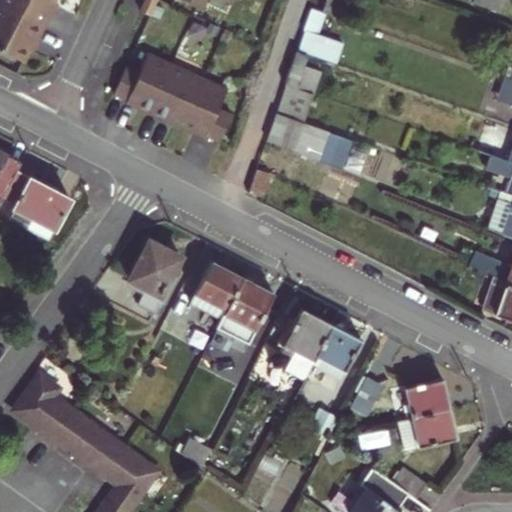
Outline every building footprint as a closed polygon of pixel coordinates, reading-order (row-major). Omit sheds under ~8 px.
[(0,0),(0,9),(41,30),(48,16),(45,14),(51,4),(52,0),(0,0)] [(155,0),(144,0),(138,14),(147,18),(148,18),(156,0),(155,0)] [(179,0),(201,9),(205,0),(216,0),(225,4),(227,0),(179,0)] [(328,10),(346,17),(352,0),(322,0),(320,7),(328,10)] [(507,0),(475,0),(474,5),(502,15),(507,0)] [(45,14),(48,16),(53,5),(51,4),(45,14)] [(320,7),(313,5),(305,26),(320,32),(328,10),(320,7)] [(0,54),(20,65),(25,53),(31,43),(34,44),(41,30),(0,9),(0,54)] [(31,43),(25,53),(28,55),(34,44),(31,43)] [(309,52),(297,48),(286,79),(298,84),(309,52)] [(124,69),(111,97),(125,103),(124,104),(148,115),(169,68),(145,57),(137,75),(124,69)] [(169,68),(148,115),(180,129),(201,83),(169,68)] [(314,90),(298,84),(286,79),(275,109),(303,120),(314,90)] [(201,83),(180,129),(203,140),(203,139),(217,145),(230,118),(216,111),(224,93),(201,83)] [(326,128),(303,120),(275,109),(265,136),(315,158),(326,128)] [(511,163),(511,150),(479,138),(474,152),(485,156),(511,166),(511,163)] [(507,176),(511,166),(485,156),(482,166),(507,176)] [(25,175),(0,161),(0,220),(5,212),(20,184),(25,175)] [(269,170),(256,164),(247,188),(260,193),(269,170)] [(5,212),(17,219),(13,225),(31,234),(28,239),(50,252),(57,240),(74,212),(33,189),(20,184),(5,212)] [(496,236),(511,242),(511,198),(496,236)] [(161,249),(142,286),(159,295),(155,303),(171,311),(164,324),(170,327),(191,286),(183,281),(192,265),(161,249)] [(493,262),(469,251),(464,267),(486,278),(493,262)] [(511,259),(503,286),(511,290),(511,259)] [(223,270),(200,313),(232,329),(234,324),(254,286),(223,270)] [(486,278),(475,306),(491,312),(489,318),(511,327),(511,290),(503,286),(486,278)] [(285,301),(254,286),(234,324),(232,329),(228,336),(259,352),(267,337),(285,301)] [(295,376),(315,384),(322,371),(326,364),(343,333),(312,317),(303,334),(297,331),(286,354),(302,363),(295,376)] [(357,340),(343,333),(326,364),(341,371),(357,340)] [(372,347),(357,340),(341,371),(356,379),(372,347)] [(322,371),(337,379),(341,371),(326,364),(322,371)] [(337,379),(352,386),(356,379),(341,371),(337,379)] [(146,511),(148,510),(146,508),(172,473),(104,424),(106,421),(81,402),(79,403),(70,397),(76,389),(55,374),(28,411),(45,424),(57,433),(56,435),(81,454),(82,452),(93,460),(131,488),(127,493),(125,492),(121,497),(114,507),(116,508),(112,511),(146,511)] [(377,385),(365,410),(377,415),(391,392),(377,385)] [(416,421),(416,429),(460,418),(453,388),(418,396),(423,420),(416,421)] [(432,459),(468,449),(460,418),(416,429),(410,431),(417,462),(432,459)] [(193,434),(183,449),(204,462),(213,446),(193,434)] [(411,475),(401,489),(423,506),(434,492),(411,475)] [(394,511),(370,493),(357,511),(394,511)]
